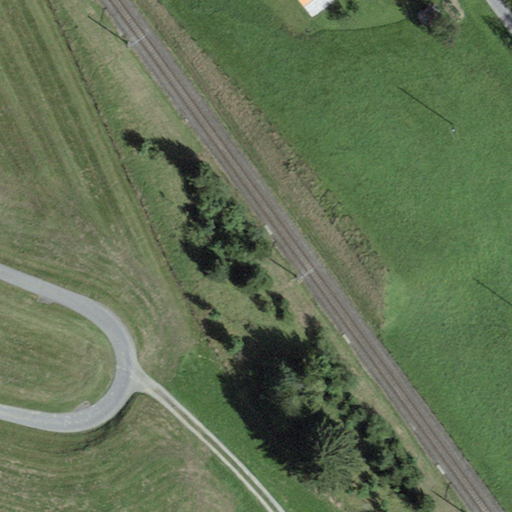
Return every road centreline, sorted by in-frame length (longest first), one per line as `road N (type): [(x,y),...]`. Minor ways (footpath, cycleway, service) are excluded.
road 1 (residential): [(0,271),(101,316),(124,347),(126,378),(118,396),(89,418),(46,421),(0,411)]
road 2 (track): [(276,511),(167,399),(126,378)]
